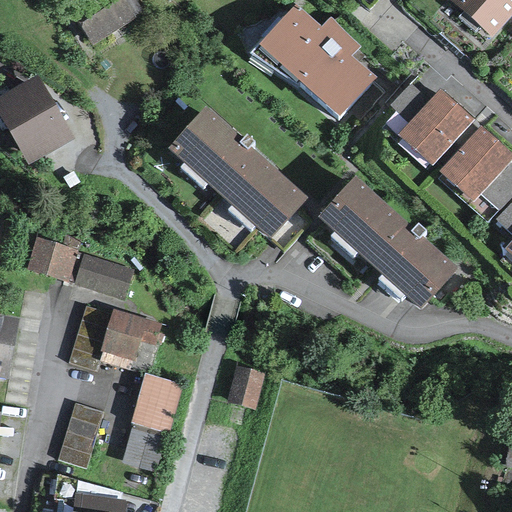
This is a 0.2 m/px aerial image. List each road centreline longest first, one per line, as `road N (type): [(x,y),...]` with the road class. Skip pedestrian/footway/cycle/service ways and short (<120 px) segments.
road 1 (residential): [(168,511),(227,293),(267,273),(391,330),(471,330),(511,343)]
road 2 (residential): [(26,511),(67,303)]
road 3 (residential): [(511,118),(385,15)]
